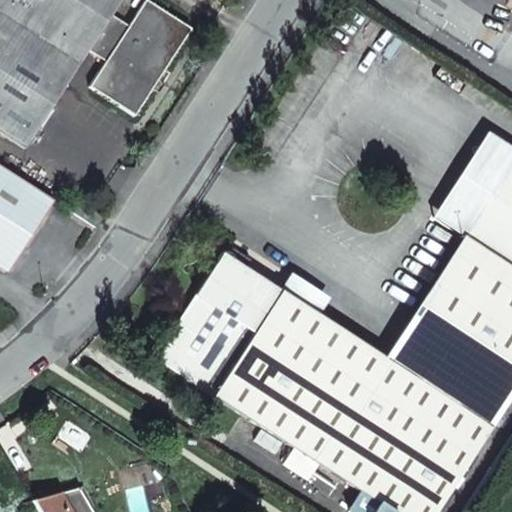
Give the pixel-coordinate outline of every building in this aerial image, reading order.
[(0,0),(0,133),(23,149),(87,51),(110,15),(119,0),(0,0)] [(142,0),(127,26),(110,15),(87,51),(104,61),(87,87),(133,117),(190,29),(145,0),(142,0)] [(511,0),(470,0),(509,25),(511,19),(511,0)] [(434,511),(511,391),(511,160),(461,236),(383,358),(244,268),(248,262),(229,250),(224,256),(221,253),(153,358),(361,492),(348,511),(349,511),(373,511),(379,504),(391,511),(434,511)] [(0,268),(5,272),(51,200),(0,167),(0,268)] [(74,198),(67,210),(94,227),(102,216),(74,198)] [(90,511),(78,489),(57,495),(33,502),(38,511),(90,511)]
